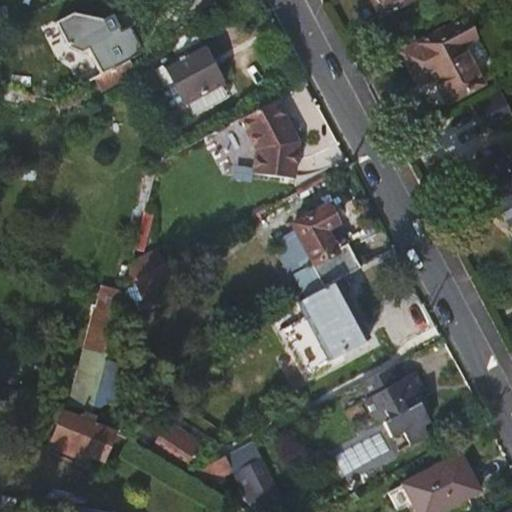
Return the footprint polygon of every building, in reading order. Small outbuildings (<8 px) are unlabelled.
[(365,0),(373,15),(399,0),(365,0)] [(82,49),(96,74),(122,60),(138,52),(125,27),(115,31),(109,20),(101,24),(96,16),(65,14),(47,24),(61,51),(76,53),(82,49)] [(444,22),(392,50),(409,83),(425,75),(438,100),(475,81),(454,43),(464,37),(454,17),(444,22)] [(181,111),(217,92),(219,90),(189,33),(162,47),(170,65),(157,72),(178,113),(181,111)] [(128,71),(122,60),(96,74),(90,77),(96,88),(128,71)] [(487,130),(511,116),(511,110),(501,89),(473,103),(487,130)] [(224,104),(217,92),(181,111),(188,123),(224,104)] [(294,145),(271,102),(236,121),(251,149),(247,175),(287,182),(294,145)] [(496,141),(471,154),(484,178),(481,181),(499,215),(511,207),(511,163),(508,165),(496,141)] [(354,270),(342,248),(331,254),(319,233),(331,226),(322,208),(288,226),(309,266),(287,279),(298,300),(338,278),(354,270)] [(144,220),(139,217),(138,221),(134,234),(139,235),(144,220)] [(342,248),(331,226),(319,233),(331,254),(342,248)] [(151,253),(126,266),(121,285),(129,281),(158,266),(158,265),(151,253)] [(167,284),(158,266),(129,281),(140,301),(167,284)] [(346,292),(338,278),(298,300),(290,304),(299,321),(275,335),(303,386),(341,364),(337,356),(366,341),(341,295),(346,292)] [(140,301),(129,281),(121,285),(114,309),(140,301)] [(91,312),(83,339),(104,344),(112,318),(91,312)] [(83,339),(79,353),(100,360),(101,355),(104,345),(104,344),(83,339)] [(113,348),(104,345),(101,355),(111,358),(113,348)] [(79,353),(70,383),(92,389),(96,374),(100,360),(79,353)] [(106,377),(111,358),(101,355),(100,360),(96,374),(106,377)] [(388,368),(355,386),(362,400),(359,401),(369,420),(374,418),(386,439),(398,433),(405,447),(423,438),(418,427),(425,424),(414,405),(412,406),(408,400),(415,396),(418,387),(411,374),(395,382),(388,368)] [(70,383),(64,406),(66,407),(86,412),(92,389),(70,383)] [(89,428),(92,416),(87,413),(86,412),(66,407),(64,415),(60,413),(47,453),(86,464),(90,452),(103,457),(110,434),(89,428)] [(162,422),(143,449),(178,472),(196,445),(162,422)] [(224,456),(196,471),(205,487),(232,473),(224,456)] [(456,459),(386,496),(394,511),(440,511),(464,500),(455,479),(464,474),(456,459)] [(260,511),(280,502),(260,463),(241,473),(260,511)] [(258,511),(260,511),(241,473),(234,476),(251,511),(258,511)] [(474,495),(464,474),(455,479),(464,500),(474,495)]
